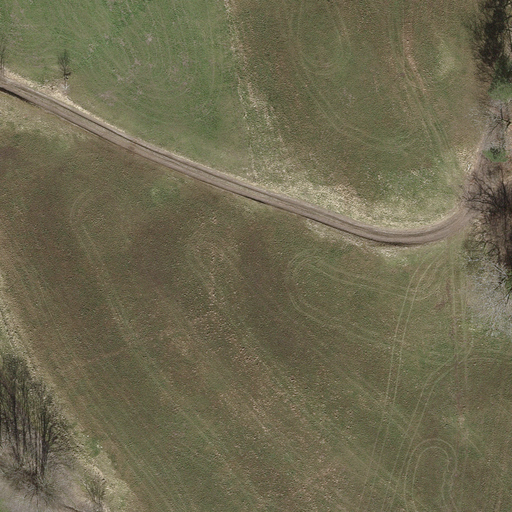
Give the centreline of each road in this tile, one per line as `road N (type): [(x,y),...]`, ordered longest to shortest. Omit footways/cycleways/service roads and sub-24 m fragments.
road 1 (track): [(0,83),(174,162),(381,239),(436,243),(511,187)]
road 2 (track): [(467,218),(511,72)]
